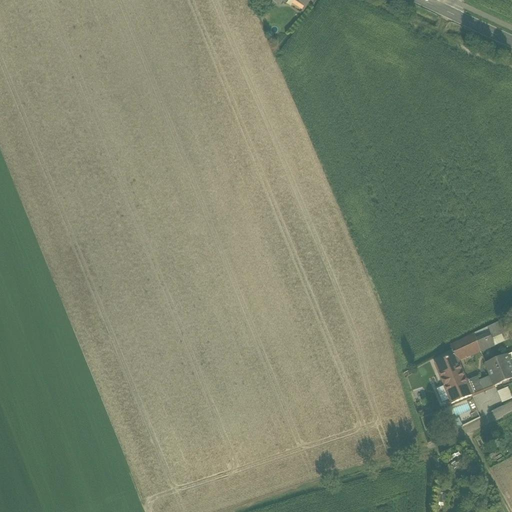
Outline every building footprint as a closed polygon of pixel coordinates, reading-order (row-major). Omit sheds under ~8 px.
[(487,329),(474,335),(476,339),(489,334),(492,340),(501,335),(508,332),(503,322),(487,329)] [(494,346),(492,340),(489,334),(476,339),(475,340),(480,352),(494,347),(494,346)] [(456,356),(458,362),(473,356),(473,355),(480,353),(481,353),(480,352),(475,340),(473,335),(450,347),(455,357),(456,356)] [(492,340),(494,346),(504,342),(501,335),(492,340)] [(449,401),(451,405),(472,396),(466,382),(458,362),(456,356),(455,357),(435,365),(444,387),(449,401)] [(511,369),(511,368),(507,356),(485,364),(485,365),(486,365),(490,377),(494,387),(502,384),(511,379),(511,369)] [(483,392),(494,387),(490,377),(479,382),(483,392)] [(466,382),(472,396),(483,392),(479,382),(478,378),(466,382)] [(511,384),(511,379),(502,384),(503,388),(511,384)] [(442,404),(449,401),(444,387),(436,390),(442,404)] [(511,396),(508,388),(497,392),(502,404),(511,399),(511,396)] [(449,424),(453,432),(463,427),(459,419),(449,424)]
